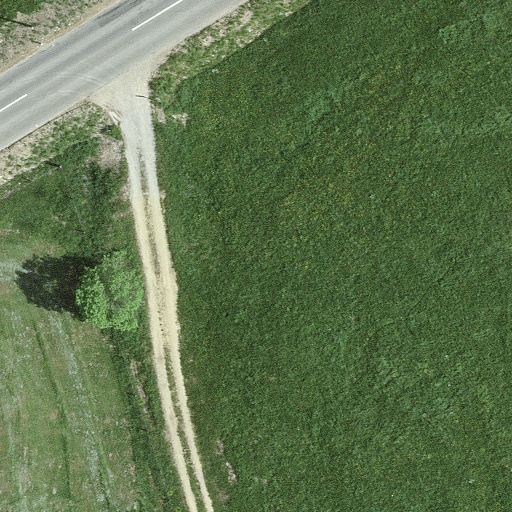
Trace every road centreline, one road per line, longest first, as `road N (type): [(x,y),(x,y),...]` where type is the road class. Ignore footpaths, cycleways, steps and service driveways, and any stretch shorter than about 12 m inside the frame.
road 1 (track): [(208,511),(162,334),(127,39)]
road 2 (secondary): [(192,0),(0,115)]
